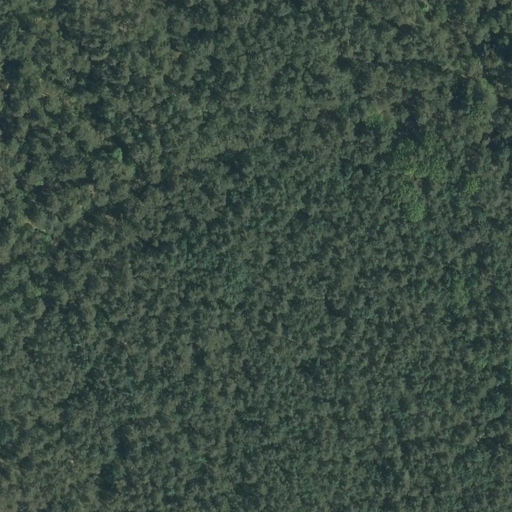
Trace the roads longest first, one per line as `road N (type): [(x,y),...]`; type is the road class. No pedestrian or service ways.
road 1 (track): [(0,256),(365,88),(511,74)]
road 2 (track): [(87,511),(1,259)]
